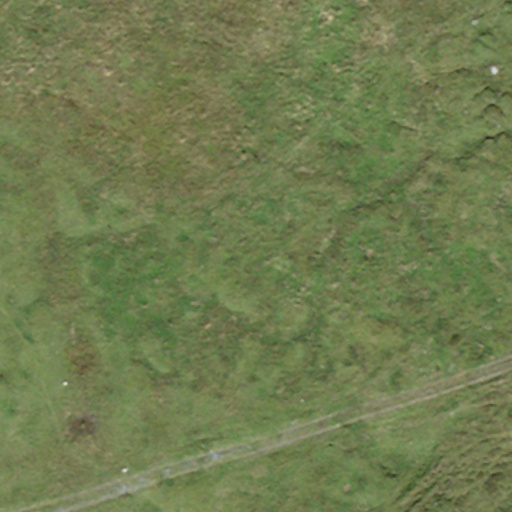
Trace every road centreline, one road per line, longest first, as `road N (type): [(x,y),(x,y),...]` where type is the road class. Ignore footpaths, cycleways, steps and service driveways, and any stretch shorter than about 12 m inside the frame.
road 1 (track): [(511,368),(266,444)]
road 2 (track): [(266,444),(144,484)]
